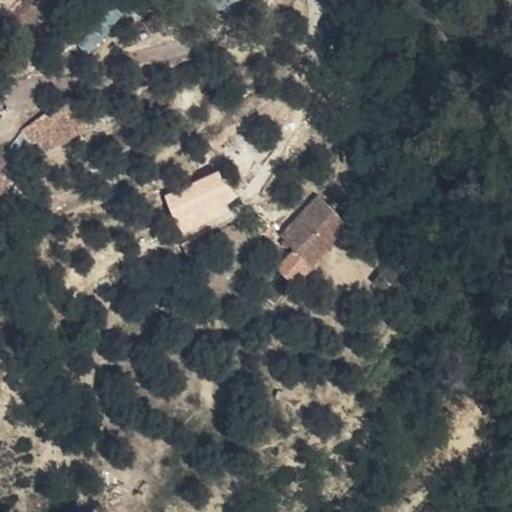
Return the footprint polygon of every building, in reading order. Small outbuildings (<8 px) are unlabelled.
[(76,99),(28,133),(47,158),(99,130),(76,99)] [(0,172),(0,205),(16,182),(1,172),(0,172)] [(209,203),(217,215),(231,206),(230,205),(221,191),(225,188),(216,174),(186,193),(198,210),(209,203)] [(241,199),(232,185),(225,188),(221,191),(230,205),(231,206),(241,199)] [(321,197),(285,235),(316,265),(355,227),(321,197)] [(205,222),(217,215),(209,203),(198,210),(205,222)]
